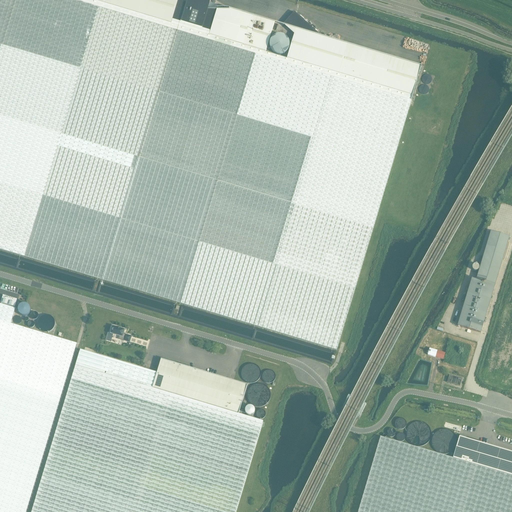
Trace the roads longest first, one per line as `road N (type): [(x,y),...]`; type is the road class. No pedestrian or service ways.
road 1 (unclassified): [(511,416),(408,392),(382,423),(357,431),(336,418),(325,387),(299,364),(0,273)]
road 2 (unknown): [(245,0),(416,51)]
road 3 (tertiary): [(352,0),(511,51)]
road 4 (tertiary): [(511,43),(383,0)]
